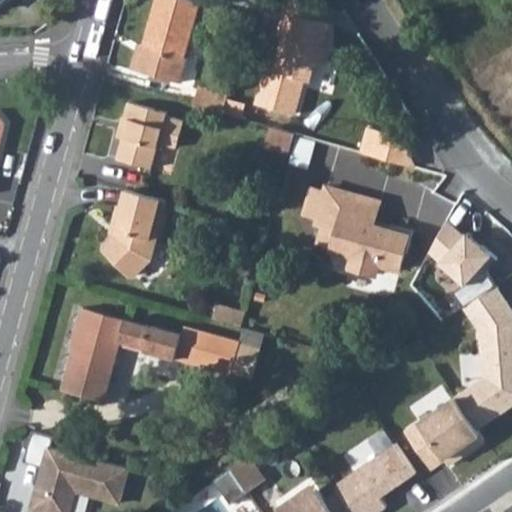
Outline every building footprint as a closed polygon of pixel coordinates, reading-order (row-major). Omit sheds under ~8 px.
[(190,0),(154,0),(143,47),(184,58),(199,3),(190,0)] [(287,0),(282,17),(308,24),(313,5),(296,0),(287,0)] [(282,17),(276,36),(284,39),(273,76),(264,74),(255,106),(293,118),(304,85),(308,87),(314,68),(319,70),(325,49),(322,48),(327,33),(324,29),(308,24),(282,17)] [(192,106),(219,113),(225,94),(198,86),(192,106)] [(114,160),(150,170),(157,144),(173,148),(180,123),(163,118),(164,113),(125,102),(120,121),(124,123),(114,160)] [(313,161),(320,137),(274,124),(267,148),(313,161)] [(355,152),(411,168),(410,165),(394,136),(364,127),(355,152)] [(313,218),(311,223),(319,225),(315,241),(329,245),(327,250),(347,255),(345,266),(373,273),(376,262),(395,268),(400,250),(402,251),(408,230),(370,219),(375,200),(321,186),(320,192),(313,218)] [(299,213),(313,218),(320,192),(305,188),(299,213)] [(124,192),(112,237),(103,247),(103,255),(105,257),(125,278),(131,280),(141,270),(151,259),(165,203),(124,192)] [(488,257),(447,222),(425,259),(462,288),(488,257)] [(453,394),(454,396),(475,426),(511,400),(511,318),(496,289),(462,308),(476,329),(480,375),(453,394)] [(209,317),(239,325),(243,309),(214,302),(209,317)] [(62,389),(95,398),(102,400),(120,340),(146,347),(145,350),(230,373),(238,341),(237,341),(194,329),(184,327),(181,333),(82,306),(71,348),(74,349),(62,389)] [(194,329),(237,341),(239,332),(197,321),(194,329)] [(454,396),(405,430),(430,466),(444,457),(447,463),(483,438),(475,426),(454,396)] [(200,433),(213,454),(225,448),(212,425),(200,433)] [(54,435),(32,429),(24,459),(43,465),(39,479),(42,481),(35,508),(49,511),(69,511),(75,489),(119,501),(129,466),(51,445),(54,435)] [(332,483),(339,494),(351,511),(373,511),(385,504),(378,495),(414,470),(394,441),(332,483)] [(246,455),(230,467),(246,491),(263,480),(246,455)] [(317,488),(283,511),(351,511),(339,494),(327,502),(317,488)]
